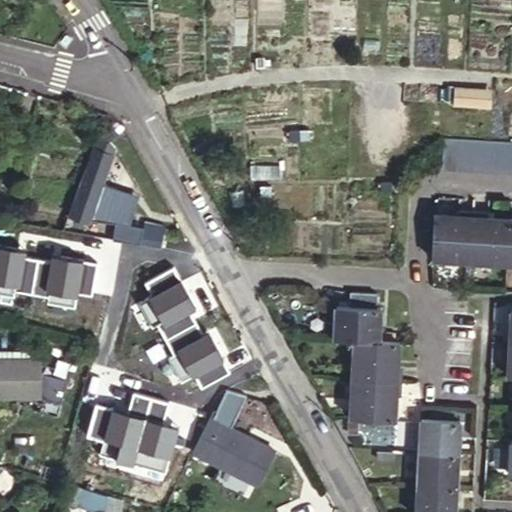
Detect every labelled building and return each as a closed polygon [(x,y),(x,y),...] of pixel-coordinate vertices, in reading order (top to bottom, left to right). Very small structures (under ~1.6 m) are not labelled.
[(493,90),(453,88),(452,108),(492,110),(493,90)] [(111,146),(99,132),(93,143),(91,147),(90,150),(74,199),(72,214),(89,219),(111,146)] [(511,146),(427,143),(426,173),(511,176),(511,146)] [(452,219),(427,217),(426,258),(511,262),(511,221),(481,220),(481,214),(453,213),(452,219)] [(111,237),(123,239),(126,222),(114,220),(111,237)] [(126,222),(123,239),(159,244),(162,229),(126,222)] [(115,271),(107,269),(45,253),(36,289),(104,307),(106,307),(115,271)] [(109,260),(107,269),(115,271),(117,262),(109,260)] [(117,262),(115,271),(124,273),(126,264),(117,262)] [(124,273),(115,271),(106,307),(173,325),(182,288),(124,273)] [(352,290),(351,304),(374,305),(375,291),(352,290)] [(374,305),(351,304),(337,303),(335,335),(354,336),(349,415),(393,417),(395,393),(401,394),(403,364),(396,363),(398,339),(377,339),(379,305),(374,305)] [(511,307),(503,307),(500,373),(511,374),(509,436),(502,436),(501,470),(511,470),(511,307)] [(0,394),(39,394),(39,356),(0,356),(0,394)] [(211,418),(203,414),(147,384),(129,420),(190,451),(193,453),(211,418)] [(207,407),(203,414),(211,418),(214,411),(207,407)] [(214,411),(211,418),(218,422),(222,414),(214,411)] [(451,511),(456,419),(418,417),(412,511),(451,511)] [(218,422),(211,418),(193,453),(255,485),(273,451),(218,422)] [(65,500),(102,510),(104,493),(69,483),(65,500)] [(204,494),(176,486),(168,500),(199,508),(204,494)] [(119,511),(121,498),(104,493),(102,510),(102,511),(119,511)] [(238,511),(240,504),(214,497),(210,511),(238,511)]
